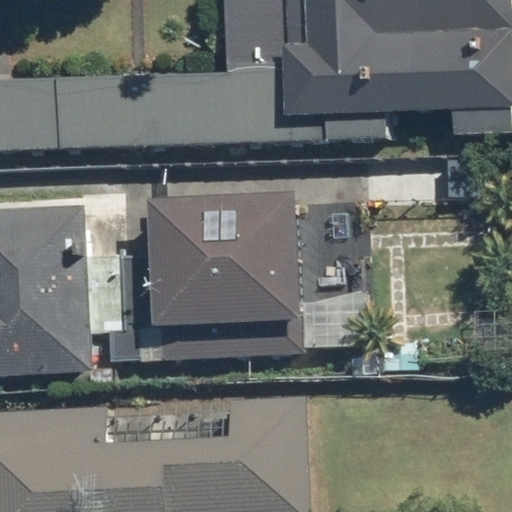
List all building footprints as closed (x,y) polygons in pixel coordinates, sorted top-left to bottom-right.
[(0,150),(395,140),(394,118),(462,116),(463,137),(511,135),(511,0),(228,0),(230,75),(0,81),(0,150)] [(235,201),(157,204),(164,369),(310,363),(305,239),(237,242),(235,201)] [(91,205),(0,208),(0,378),(97,375),(91,205)] [(153,255),(95,258),(99,335),(157,332),(153,255)] [(384,294),(324,297),(325,313),(327,351),(387,348),(384,294)] [(511,302),(494,301),(491,361),(511,362),(511,302)] [(114,444),(112,406),(0,411),(0,511),(316,511),(311,396),(235,399),(237,439),(114,444)]
